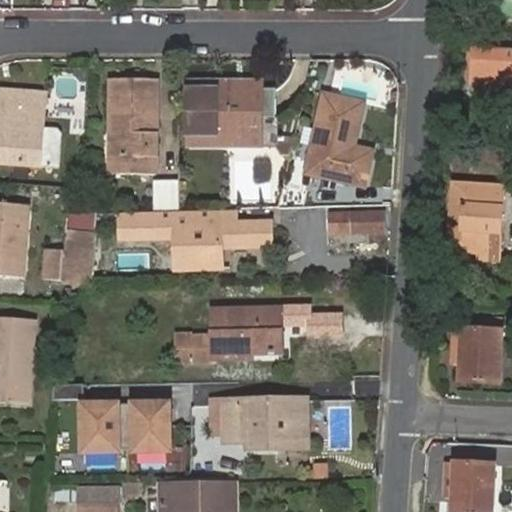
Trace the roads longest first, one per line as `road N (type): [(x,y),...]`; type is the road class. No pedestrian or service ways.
road 1 (residential): [(0,42),(422,41)]
road 2 (residential): [(422,41),(400,419)]
